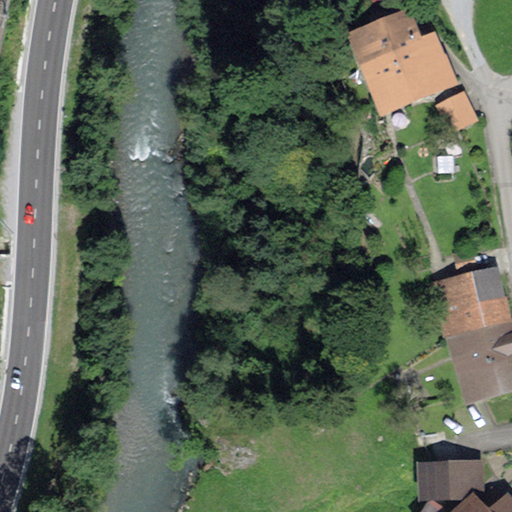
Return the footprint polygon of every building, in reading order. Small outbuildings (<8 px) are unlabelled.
[(385,122),(462,91),(441,38),(427,44),(416,17),(397,24),(352,42),(385,122)] [(480,274),(476,253),(455,257),(460,279),(480,274)] [(440,315),(510,298),(504,271),(433,287),(440,315)] [(511,323),(511,305),(510,298),(440,315),(446,343),(450,342),(511,323)] [(511,323),(450,342),(471,413),(511,401),(511,323)] [(421,470),(423,510),(469,507),(478,499),(485,506),(488,506),(486,467),(421,470)] [(469,507),(464,511),(511,511),(511,500),(498,511),(489,511),(485,506),(478,499),(469,507)]
